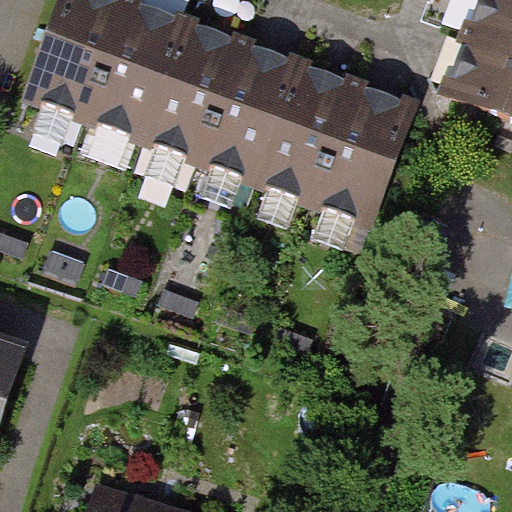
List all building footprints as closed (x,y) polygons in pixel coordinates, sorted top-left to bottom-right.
[(141,15),(99,0),(82,0),(39,116),(97,136),(141,15)] [(511,0),(490,0),(472,48),(511,63),(511,0)] [(199,36),(141,15),(97,136),(156,157),(199,36)] [(256,57),(199,36),(156,157),(213,177),(256,57)] [(511,63),(472,48),(451,105),(511,127),(511,63)] [(269,198),(312,77),(256,57),(213,177),(269,198)] [(325,218),(368,97),(312,77),(269,198),(325,218)] [(382,238),(426,117),(368,97),(325,218),(382,238)] [(0,353),(0,421),(20,360),(0,353)] [(144,511),(99,497),(94,511),(144,511)]
